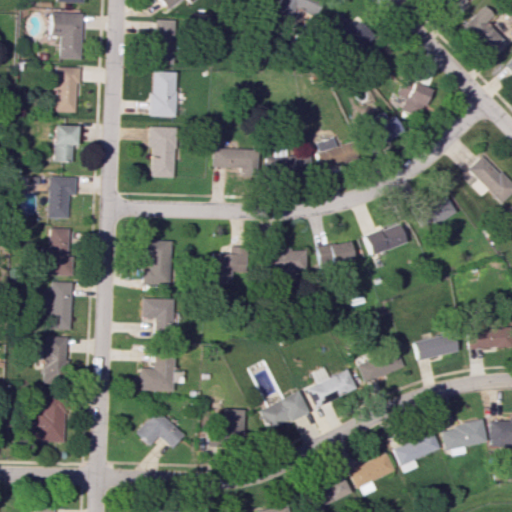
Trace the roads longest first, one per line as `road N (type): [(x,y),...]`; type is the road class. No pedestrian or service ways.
road 1 (residential): [(511,380),(399,401),(256,474),(0,472)]
road 2 (residential): [(93,511),(117,0)]
road 3 (residential): [(479,101),(417,163),(328,205),(109,206)]
road 4 (residential): [(511,133),(381,0)]
